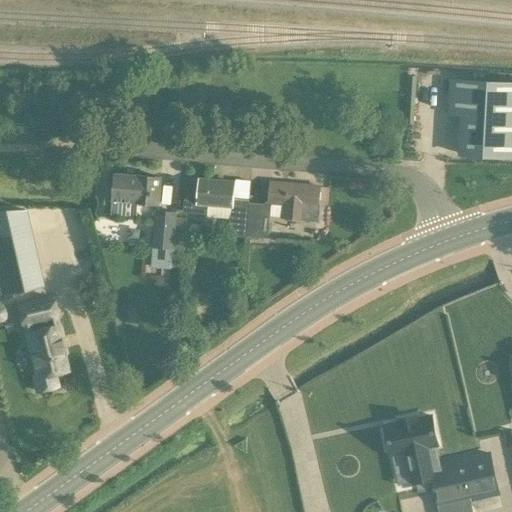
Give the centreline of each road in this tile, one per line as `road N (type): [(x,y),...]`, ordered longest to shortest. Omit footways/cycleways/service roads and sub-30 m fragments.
road 1 (tertiary): [(16,511),(219,368),(405,263),(452,249)]
road 2 (residential): [(452,249),(411,174),(93,150)]
